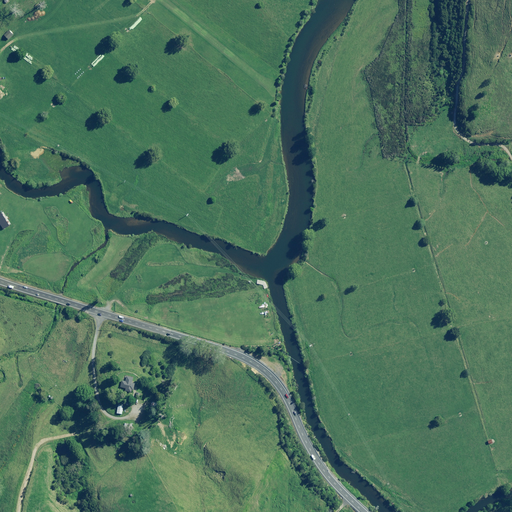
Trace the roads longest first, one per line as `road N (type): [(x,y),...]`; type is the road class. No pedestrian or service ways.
road 1 (primary): [(364,511),(324,471),(285,395),(251,361),(0,280)]
road 2 (track): [(19,511),(43,419),(79,385),(102,313)]
road 3 (track): [(511,156),(497,137),(468,124),(465,29),(472,0)]
